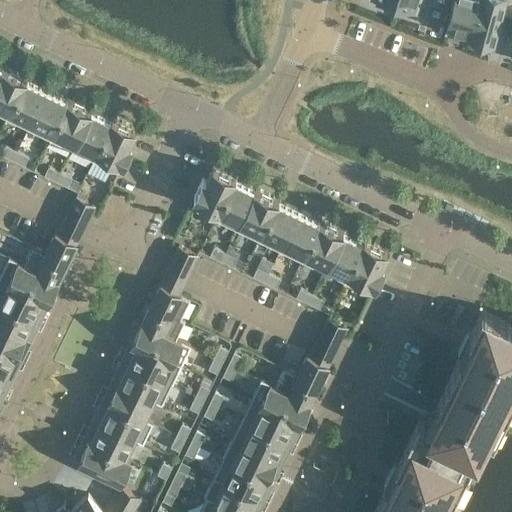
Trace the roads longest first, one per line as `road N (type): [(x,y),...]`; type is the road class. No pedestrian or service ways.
road 1 (residential): [(0,482),(28,491),(53,467),(151,267)]
road 2 (residential): [(123,252),(94,239),(0,437)]
road 3 (residential): [(255,138),(443,229)]
road 4 (residential): [(443,229),(363,405)]
road 5 (residential): [(25,21),(194,108)]
road 6 (residential): [(194,108),(123,252)]
road 7 (residential): [(363,405),(334,402),(321,413),(273,511)]
road 8 (residential): [(305,36),(442,83)]
